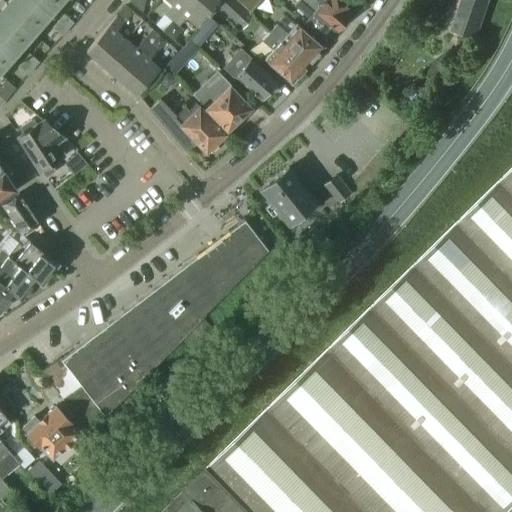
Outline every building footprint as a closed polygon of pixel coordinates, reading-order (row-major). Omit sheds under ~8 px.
[(48,13),(32,0),(8,0),(6,3),(3,0),(0,0),(0,2),(32,31),(48,13)] [(55,5),(59,0),(32,0),(48,13),(57,21),(67,30),(73,22),(55,5)] [(73,0),(84,9),(91,0),(73,0)] [(171,19),(188,0),(166,0),(172,5),(165,13),(171,19)] [(220,0),(219,0),(188,0),(171,19),(178,25),(186,17),(197,26),(220,0)] [(243,27),(253,16),(234,0),(224,0),(219,6),(243,27)] [(351,10),(345,5),(339,0),(296,0),(293,5),(309,18),(303,24),(320,39),(331,26),(336,31),(349,16),(347,14),(351,10)] [(463,0),(455,26),(478,34),(488,0),(463,0)] [(0,37),(15,51),(32,31),(0,2),(0,37)] [(104,66),(126,39),(116,31),(123,22),(116,16),(94,41),(86,50),(104,66)] [(210,17),(191,39),(199,47),(218,25),(210,17)] [(57,21),(51,28),(61,36),(67,30),(57,21)] [(323,46),(314,38),(295,22),(287,32),(276,23),(269,31),(307,64),(323,46)] [(307,64),(269,31),(263,38),(274,47),(264,58),(282,74),(291,82),(307,64)] [(0,68),(15,51),(0,37),(0,68)] [(120,80),(150,45),(143,39),(135,47),(126,39),(104,66),(120,80)] [(189,40),(167,64),(175,73),(198,49),(189,40)] [(234,74),(260,97),(276,79),(250,55),(249,56),(235,43),(226,53),(240,66),(234,74)] [(157,51),(150,45),(120,80),(136,95),(159,69),(149,59),(157,51)] [(30,52),(24,59),(34,67),(40,60),(30,52)] [(28,74),(34,67),(24,59),(19,65),(28,74)] [(435,60),(426,75),(439,83),(449,69),(435,60)] [(0,106),(15,88),(6,80),(0,86),(0,106)] [(201,100),(226,127),(249,106),(229,84),(219,93),(214,88),(201,100)] [(160,99),(155,103),(149,108),(185,150),(196,140),(204,149),(223,132),(196,102),(189,108),(186,105),(175,115),(160,99)] [(54,141),(62,136),(43,120),(35,125),(32,119),(20,127),(24,133),(19,136),(46,176),(54,171),(49,162),(62,154),(54,141)] [(68,161),(76,171),(85,163),(77,154),(68,161)] [(328,163),(319,170),(332,185),(324,193),(336,206),(351,191),(340,178),(341,178),(328,163)] [(288,166),(274,177),(301,211),(315,200),(288,166)] [(511,511),(511,168),(161,511),(511,511)] [(0,199),(12,191),(16,189),(4,171),(0,173),(0,199)] [(301,211),(274,177),(260,189),(287,222),(301,211)] [(22,199),(19,193),(3,204),(23,234),(38,223),(24,202),(24,201),(22,199)] [(267,249),(245,220),(244,220),(61,359),(61,360),(82,385),(66,397),(88,426),(103,414),(104,415),(267,249)] [(18,242),(8,255),(36,277),(42,281),(58,262),(28,237),(22,245),(18,242)] [(36,277),(8,255),(5,253),(0,258),(0,279),(15,291),(20,296),(36,277)] [(0,308),(15,291),(0,279),(0,308)] [(28,421),(22,427),(29,435),(27,437),(33,443),(34,441),(38,446),(39,445),(51,457),(64,446),(65,447),(72,441),(71,440),(80,432),(55,406),(33,426),(28,421)] [(0,429),(10,421),(0,409),(0,429)] [(0,477),(19,463),(0,440),(0,477)] [(0,478),(0,499),(10,491),(0,478)]
